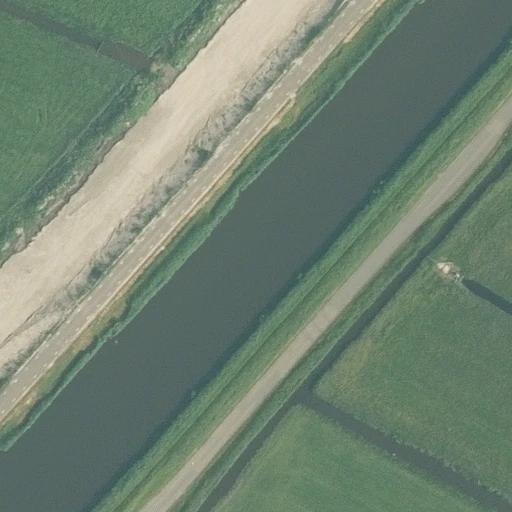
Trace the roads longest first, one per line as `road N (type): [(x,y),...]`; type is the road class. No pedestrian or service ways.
road 1 (unclassified): [(0,409),(369,0)]
road 2 (tertiary): [(150,511),(511,109)]
